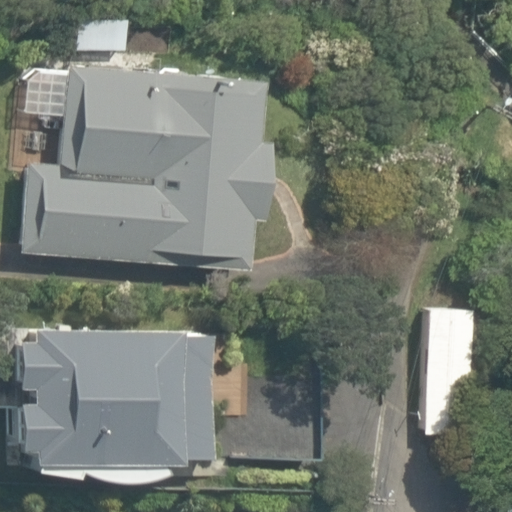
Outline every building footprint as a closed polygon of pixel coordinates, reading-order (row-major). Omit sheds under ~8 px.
[(57,7),(56,43),(128,46),(130,11),(57,7)] [(259,71),(49,59),(43,159),(6,157),(1,249),(248,263),(259,71)] [(459,435),(461,296),(409,295),(406,434),(459,435)] [(0,390),(0,446),(10,447),(9,467),(149,473),(150,452),(205,454),(210,329),(13,321),(10,391),(0,390)] [(511,473),(497,473),(494,510),(511,511),(511,473)]
